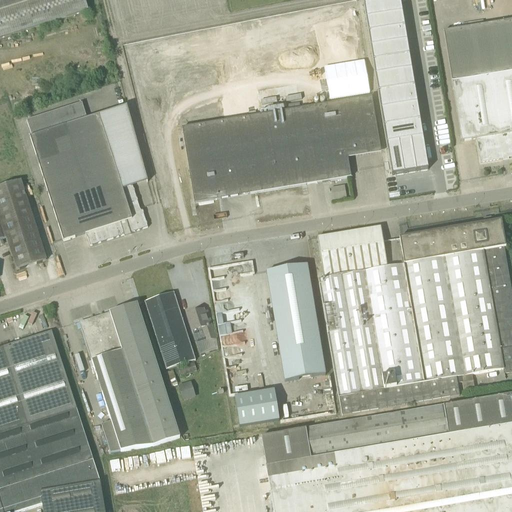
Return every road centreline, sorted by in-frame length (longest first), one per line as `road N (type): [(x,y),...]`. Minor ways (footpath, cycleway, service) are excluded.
road 1 (unclassified): [(171,248),(511,192)]
road 2 (residential): [(171,248),(112,0)]
road 3 (unclassified): [(0,305),(171,248)]
